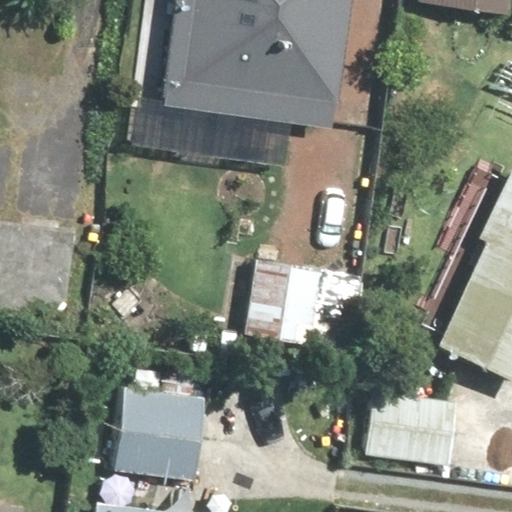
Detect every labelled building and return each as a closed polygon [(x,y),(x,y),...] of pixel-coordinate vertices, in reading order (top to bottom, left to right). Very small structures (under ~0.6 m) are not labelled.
[(153,0),(142,106),(242,116),(246,85),(318,92),(328,0),(153,0)] [(496,387),(511,358),(511,150),(507,148),(402,333),(496,387)] [(67,224),(0,221),(0,296),(64,299),(67,224)] [(354,265),(233,253),(224,335),(346,347),(354,265)] [(404,389),(409,350),(362,344),(348,458),(437,470),(447,394),(404,389)] [(106,370),(97,465),(184,473),(192,378),(106,370)] [(162,511),(74,501),(72,511),(162,511)]
